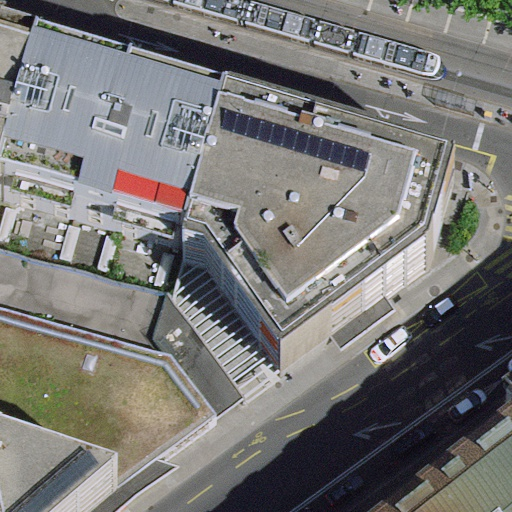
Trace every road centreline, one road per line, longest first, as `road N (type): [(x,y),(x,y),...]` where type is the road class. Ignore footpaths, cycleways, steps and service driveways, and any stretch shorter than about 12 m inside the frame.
road 1 (residential): [(30,0),(123,43),(511,152)]
road 2 (secondary): [(266,511),(511,333)]
